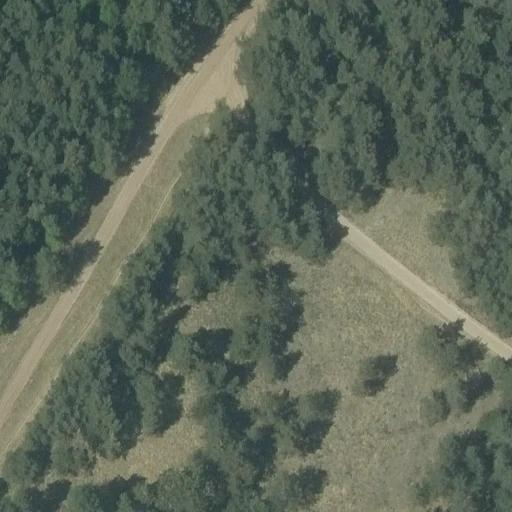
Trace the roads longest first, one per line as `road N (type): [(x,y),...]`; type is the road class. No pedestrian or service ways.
road 1 (track): [(0,409),(208,73),(272,0)]
road 2 (track): [(208,73),(269,157),(462,331),(511,362)]
